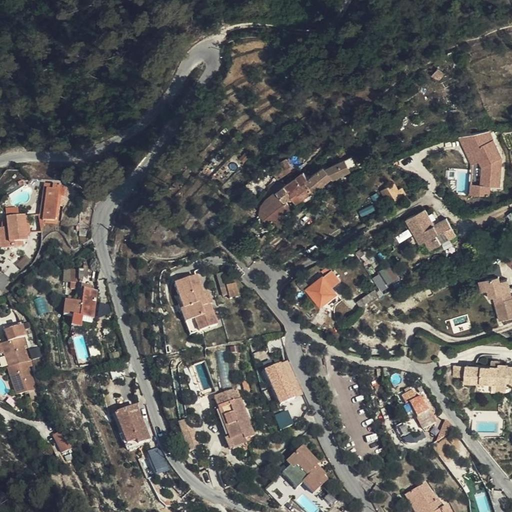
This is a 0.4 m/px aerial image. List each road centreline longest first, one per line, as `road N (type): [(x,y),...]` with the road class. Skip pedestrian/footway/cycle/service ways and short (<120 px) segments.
road 1 (residential): [(242,511),(190,484),(162,442),(100,246),(111,199),(209,77),(211,44)]
road 2 (residential): [(511,493),(425,377),(295,334),(291,346),(337,465),(368,511)]
road 3 (unclassified): [(211,44),(120,138),(82,153),(0,163)]
road 4 (track): [(347,0),(316,33),(245,25),(211,44)]
